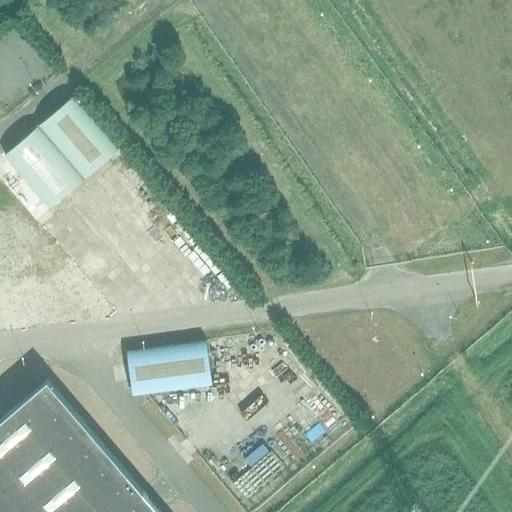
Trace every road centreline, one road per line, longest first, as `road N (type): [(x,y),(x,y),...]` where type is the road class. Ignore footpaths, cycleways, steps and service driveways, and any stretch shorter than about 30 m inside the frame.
road 1 (track): [(206,0),(511,449)]
road 2 (track): [(164,0),(46,94)]
